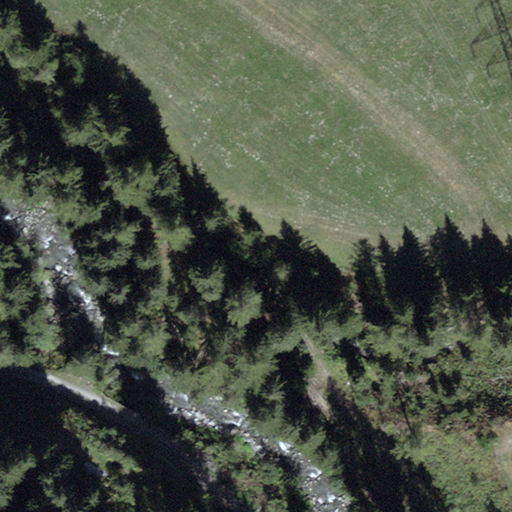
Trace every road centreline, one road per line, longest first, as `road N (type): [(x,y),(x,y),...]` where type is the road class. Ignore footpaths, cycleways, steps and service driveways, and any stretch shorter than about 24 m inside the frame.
road 1 (track): [(245,511),(144,429),(81,390),(0,360)]
road 2 (track): [(118,180),(44,0)]
